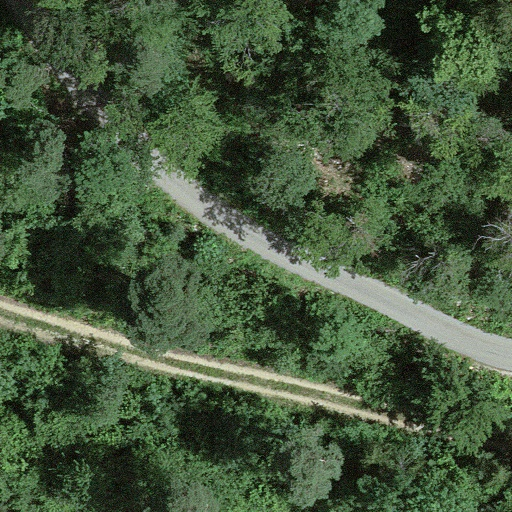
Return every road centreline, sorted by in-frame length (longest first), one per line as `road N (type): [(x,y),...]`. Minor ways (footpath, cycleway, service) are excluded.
road 1 (unclassified): [(31,0),(163,158),(230,210),(464,333),(511,347)]
road 2 (track): [(511,442),(255,385),(0,309)]
